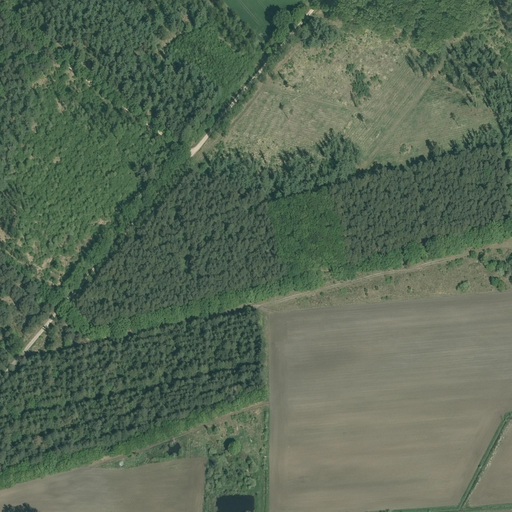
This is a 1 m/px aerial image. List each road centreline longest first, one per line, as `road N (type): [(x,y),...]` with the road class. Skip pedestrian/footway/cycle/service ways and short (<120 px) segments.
road 1 (track): [(0,380),(321,0)]
road 2 (track): [(191,153),(0,10)]
